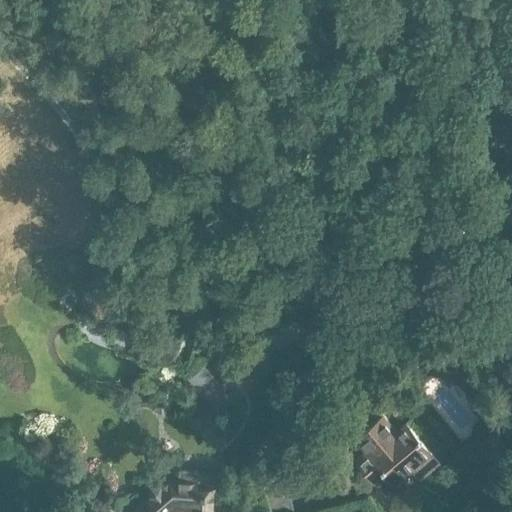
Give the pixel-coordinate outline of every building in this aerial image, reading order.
[(204,187),(206,166),(177,162),(174,183),(204,187)] [(187,377),(216,412),(233,398),(203,363),(187,377)] [(393,485),(395,483),(396,485),(397,485),(399,486),(401,485),(403,484),(404,483),(405,481),(405,480),(405,478),(405,477),(404,476),(430,453),(405,423),(395,431),(381,415),(354,438),(365,451),(354,460),(372,482),(383,473),(393,485)] [(213,511),(216,485),(214,485),(215,471),(178,469),(178,477),(168,477),(165,474),(156,481),(149,481),(118,508),(120,511),(213,511)] [(290,511),(294,511),(285,478),(263,484),(270,511),(290,511)]
